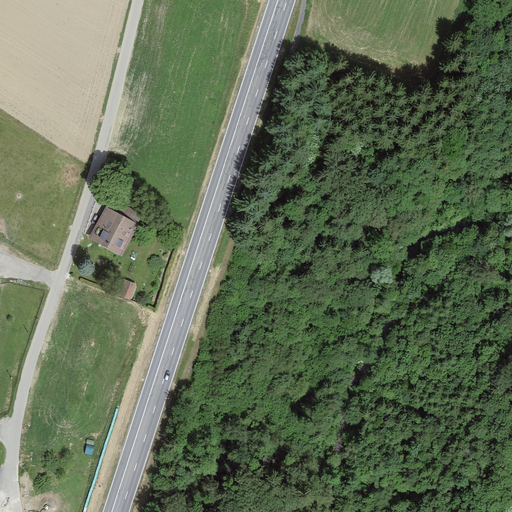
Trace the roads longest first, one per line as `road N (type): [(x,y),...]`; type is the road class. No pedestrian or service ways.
road 1 (primary): [(282,0),(116,511)]
road 2 (unclassified): [(138,0),(15,433)]
